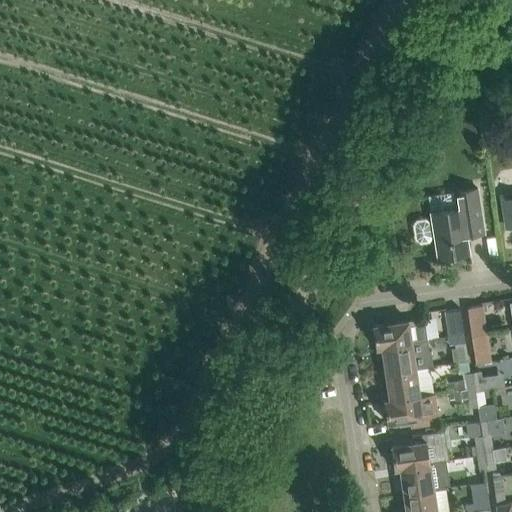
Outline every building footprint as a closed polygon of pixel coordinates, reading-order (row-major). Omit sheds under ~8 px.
[(484,233),(481,213),(477,188),(454,192),(456,208),(451,209),(431,211),(433,224),(430,224),(429,222),(425,219),(417,220),(414,224),(416,239),(420,242),(428,240),(431,236),(431,234),(434,234),(438,257),(469,252),(466,235),(483,233),(484,233)] [(511,195),(503,196),(505,208),(508,228),(511,227),(511,195)] [(486,333),(482,305),(467,307),(471,336),(486,333)] [(448,336),(464,334),(460,308),(444,310),(448,336)] [(382,346),(428,339),(424,318),(373,325),(376,347),(382,346)] [(490,362),(488,346),(486,333),(471,336),(475,363),(490,362)] [(453,343),(465,341),(464,334),(448,336),(450,344),(453,343)] [(429,350),(428,340),(428,339),(382,346),(383,355),(386,373),(415,369),(430,366),(433,366),(433,365),(431,350),(429,350)] [(434,393),(434,390),(430,366),(415,369),(386,373),(390,400),(434,393)] [(473,372),(475,387),(476,391),(483,390),(492,388),(490,376),(481,377),(480,371),(473,372)] [(465,373),(466,378),(445,382),(446,392),(467,389),(467,388),(475,387),(473,372),(465,373)] [(467,388),(467,389),(470,407),(478,406),(478,405),(476,391),(475,387),(467,388)] [(486,404),(485,401),(483,390),(476,391),(478,405),(486,404)] [(438,415),(435,397),(434,393),(390,400),(384,400),(387,422),(409,419),(410,426),(430,424),(429,417),(438,415)] [(488,419),(495,418),(493,403),(486,404),(478,405),(478,406),(480,420),(488,419)] [(485,450),(492,449),(490,433),(488,419),(480,420),(482,435),(482,434),(485,450)] [(400,467),(430,463),(445,460),(444,452),(436,439),(435,432),(412,435),(413,443),(391,446),(394,468),(400,467)] [(485,454),(485,450),(482,434),(482,435),(474,436),(477,455),(485,454)] [(485,450),(485,454),(488,469),(495,468),(492,449),(485,450)] [(480,470),(488,469),(485,454),(477,455),(480,470)] [(430,463),(400,467),(401,476),(404,494),(446,487),(449,487),(445,460),(430,463)] [(496,503),(505,502),(501,475),(492,476),(496,503)] [(437,511),(436,505),(448,503),(446,487),(404,494),(407,511),(402,511),(437,511)] [(473,502),(475,510),(490,508),(489,500),(473,502)] [(496,503),(497,511),(511,511),(511,505),(511,502),(505,503),(505,502),(496,503)]
